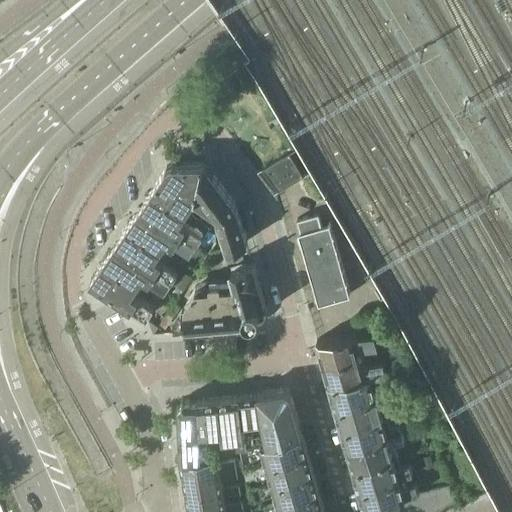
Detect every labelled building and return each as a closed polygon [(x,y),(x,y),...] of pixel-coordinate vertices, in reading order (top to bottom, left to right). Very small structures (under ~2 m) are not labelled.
[(276,183),(277,183),(296,172),(298,171),(301,169),(288,146),(285,148),(272,155),(261,162),(265,168),(272,178),(276,183)] [(165,159),(151,182),(185,204),(193,191),(203,155),(172,155),(165,159)] [(235,198),(203,155),(193,191),(217,208),(226,240),(246,235),(235,198)] [(151,182),(138,200),(194,237),(200,227),(179,213),(185,204),(151,182)] [(138,200),(126,218),(160,241),(165,232),(187,247),(192,240),(194,237),(138,200)] [(297,225),(317,296),(348,287),(328,217),(320,219),(317,206),(295,212),(299,224),(297,225)] [(196,208),(197,215),(205,220),(207,216),(201,207),(196,208)] [(126,218),(113,236),(170,273),(176,263),(154,249),(160,241),(126,218)] [(113,236),(101,254),(136,277),(142,269),(163,283),(170,273),(113,236)] [(204,236),(201,241),(206,245),(210,240),(204,236)] [(206,245),(201,241),(200,241),(195,248),(202,252),(203,250),(206,245)] [(136,277),(101,254),(89,273),(114,289),(145,310),(152,299),(131,285),(136,277)] [(234,278),(219,279),(225,322),(251,320),(253,320),(255,319),(257,318),(259,317),(261,315),(262,313),(263,311),(264,309),(265,307),(265,305),(265,302),(264,300),(251,255),(230,262),(234,278)] [(170,275),(181,283),(190,269),(179,262),(170,275)] [(200,275),(197,278),(195,324),(225,322),(219,279),(219,274),(200,275)] [(195,324),(197,278),(195,280),(171,315),(172,325),(195,324)] [(169,286),(163,294),(170,298),(175,290),(169,286)] [(355,313),(359,329),(373,327),(374,327),(369,309),(355,313)] [(315,333),(321,353),(357,350),(355,342),(376,339),(373,328),(317,333),(315,333)] [(357,350),(321,353),(328,377),(370,370),(385,366),(381,353),(359,358),(357,350)] [(392,350),(381,353),(385,366),(396,363),(392,350)] [(328,377),(335,402),(376,389),(370,370),(328,377)] [(256,386),(257,387),(261,421),(265,435),(300,427),(288,386),(288,385),(284,382),(283,382),(256,386)] [(257,387),(237,389),(242,422),(261,421),(257,387)] [(237,389),(217,391),(220,423),(221,430),(232,428),(234,444),(244,442),(242,422),(237,389)] [(335,402),(341,423),(381,410),(394,406),(391,397),(379,400),(376,389),(335,402)] [(217,391),(197,393),(199,425),(220,423),(217,391)] [(179,453),(180,454),(200,450),(199,425),(197,393),(181,393),(177,398),(179,453)] [(341,423),(346,442),(400,426),(397,417),(384,420),(381,410),(341,423)] [(346,442),(352,463),(392,451),(392,450),(391,450),(388,439),(402,435),(400,426),(346,442)] [(306,447),(300,427),(265,435),(246,441),(248,449),(262,445),(265,457),(306,447)] [(222,435),(220,436),(212,437),(214,448),(216,448),(224,446),(222,435)] [(311,466),(306,447),(265,457),(243,463),(246,474),(269,467),(272,477),(311,466)] [(180,454),(182,470),(235,461),(241,460),(239,452),(217,455),(216,448),(214,448),(200,450),(180,454)] [(416,452),(419,464),(432,460),(429,448),(416,452)] [(358,482),(398,471),(411,467),(408,457),(395,461),(392,451),(352,463),(358,482)] [(182,470),(185,486),(221,480),(220,473),(236,470),(235,461),(182,470)] [(317,486),(311,466),(272,477),(249,483),(251,493),(275,487),(277,497),(317,486)] [(398,471),(358,482),(364,503),(404,491),(403,491),(417,487),(414,477),(400,481),(398,471)] [(185,486),(188,503),(224,497),(223,489),(239,487),(238,478),(221,480),(185,486)] [(298,511),(323,506),(317,486),(277,497),(254,503),(256,511),(260,511),(280,507),(281,511),(298,511)] [(188,503),(189,511),(226,511),(225,506),(242,503),(240,494),(224,497),(188,503)]
